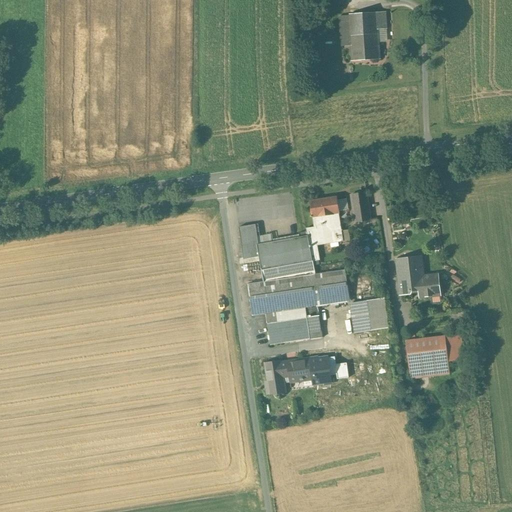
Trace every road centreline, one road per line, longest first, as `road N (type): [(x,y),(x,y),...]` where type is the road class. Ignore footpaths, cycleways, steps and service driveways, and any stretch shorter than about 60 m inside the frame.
road 1 (unclassified): [(219,180),(269,511)]
road 2 (tertiary): [(219,180),(511,138)]
road 3 (tertiary): [(0,210),(219,180)]
